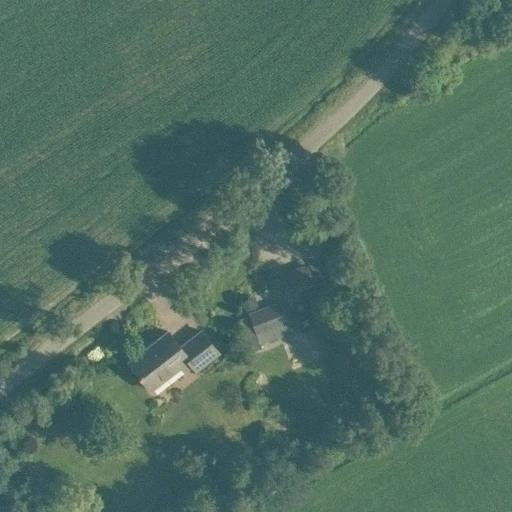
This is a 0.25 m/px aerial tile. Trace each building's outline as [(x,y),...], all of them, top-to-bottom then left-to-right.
[(280,277),(299,332),(325,323),(305,268),(280,277)] [(334,287),(322,291),(330,314),(342,310),(334,287)] [(242,300),(246,309),(254,306),(250,297),(242,300)] [(248,312),(260,343),(290,332),(278,302),(248,312)] [(218,352),(213,346),(200,330),(179,347),(167,331),(128,361),(150,389),(188,360),(195,370),(218,352)]
